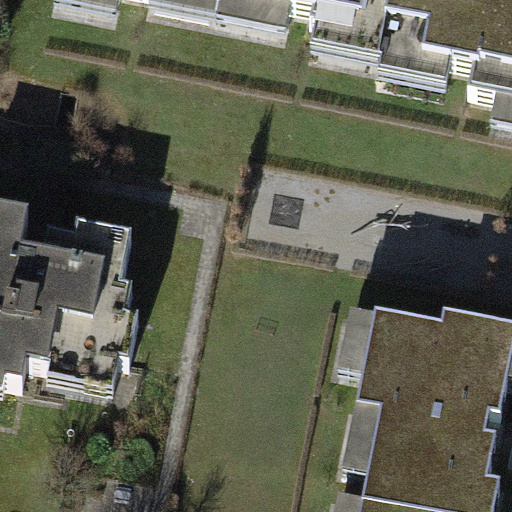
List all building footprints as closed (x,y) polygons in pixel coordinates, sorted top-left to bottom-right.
[(63,0),(61,14),(123,26),(128,0),(130,0),(157,5),(154,20),(222,33),(228,0),(63,0)] [(398,0),(228,0),(222,33),(293,47),(299,15),(325,21),(317,59),(385,72),(398,0)] [(511,0),(398,0),(385,72),(382,86),(453,100),(459,72),(479,76),(474,103),(502,109),(497,135),(511,137),(511,0)] [(28,227),(0,222),(0,406),(3,407),(5,394),(22,397),(26,375),(51,380),(48,392),(85,399),(84,401),(114,407),(119,377),(129,378),(139,329),(129,327),(134,300),(124,298),(134,247),(78,236),(75,251),(50,246),(48,254),(23,249),(28,227)] [(439,330),(371,317),(370,322),(347,317),(335,379),(358,383),(340,477),(364,482),(358,508),(378,511),(492,511),(497,489),(485,487),(493,444),(483,442),(487,422),(498,424),(511,351),(511,332),(441,318),(439,330)]
